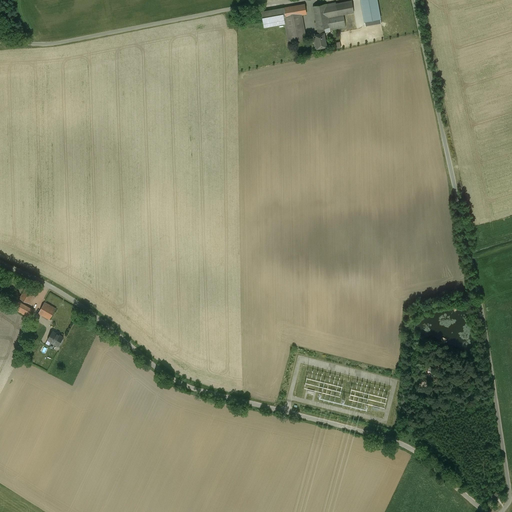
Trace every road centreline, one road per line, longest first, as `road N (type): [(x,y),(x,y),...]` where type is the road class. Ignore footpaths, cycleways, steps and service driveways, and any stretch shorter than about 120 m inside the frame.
road 1 (unclassified): [(486,511),(433,463),(388,439),(171,378),(82,306),(0,263)]
road 2 (unclassified): [(413,0),(483,314),(510,494),(502,511)]
road 3 (unclassified): [(0,43),(54,44),(279,0)]
